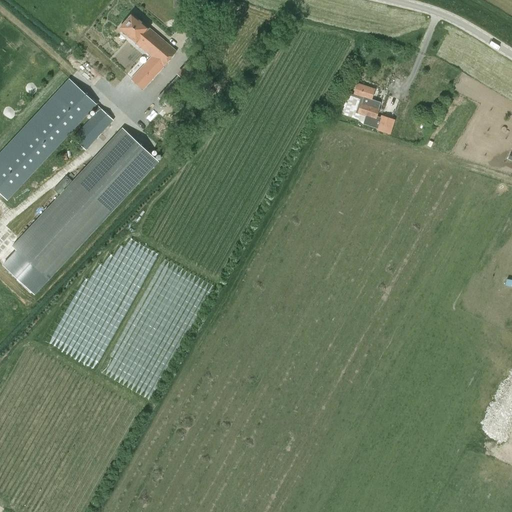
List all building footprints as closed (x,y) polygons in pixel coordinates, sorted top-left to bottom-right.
[(147,29),(131,15),(119,30),(135,43),(135,44),(151,57),(130,79),(143,90),(176,52),(148,28),(147,29)] [(158,98),(168,107),(200,72),(191,63),(158,98)] [(0,195),(7,202),(96,106),(68,80),(0,153),(0,195)] [(354,95),(364,98),(362,104),(361,103),(358,114),(365,116),(363,125),(376,130),(375,131),(389,135),(394,121),(381,116),(380,119),(376,117),(379,109),(378,109),(380,103),(371,100),(374,90),(357,84),(354,95)] [(113,120),(110,116),(103,110),(101,108),(72,139),(85,151),(113,120)] [(123,128),(13,246),(48,280),(159,161),(123,128)] [(54,190),(59,195),(72,181),(67,176),(54,190)] [(15,285),(19,280),(9,270),(4,275),(15,285)]
